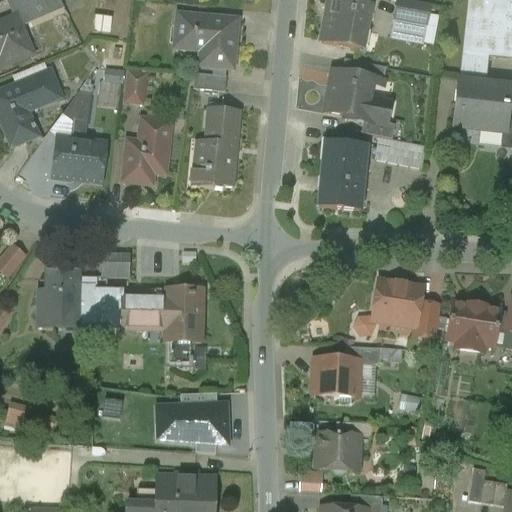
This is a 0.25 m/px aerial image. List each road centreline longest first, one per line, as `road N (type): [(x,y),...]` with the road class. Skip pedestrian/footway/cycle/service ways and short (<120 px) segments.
road 1 (residential): [(266,245),(40,216),(0,197)]
road 2 (residential): [(269,511),(266,245)]
road 3 (residential): [(266,245),(287,0)]
road 4 (residential): [(266,245),(511,256)]
